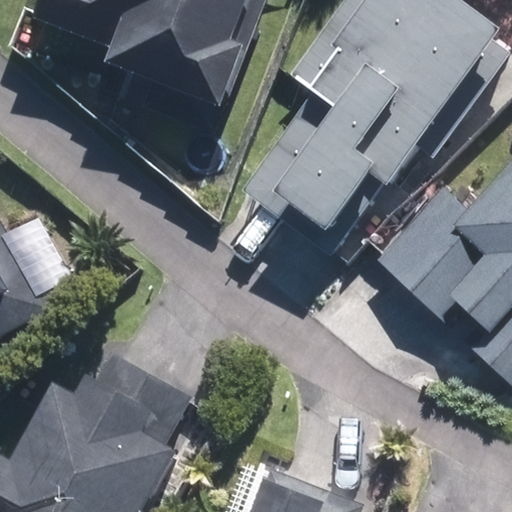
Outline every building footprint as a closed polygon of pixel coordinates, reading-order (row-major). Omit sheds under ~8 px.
[(37,0),(34,10),(132,47),(125,68),(233,108),(273,0),(37,0)] [(357,0),(306,72),(328,87),(253,192),(287,217),(304,193),(348,224),(385,172),(402,184),(431,144),(450,157),(511,69),(511,45),(510,44),(511,40),(511,20),(483,0),(357,0)] [(455,184),(385,254),(511,381),(511,188),(486,215),(455,184)] [(9,235),(0,215),(0,330),(7,345),(61,319),(52,301),(92,281),(58,211),(9,235)] [(160,511),(195,447),(175,436),(197,395),(116,353),(95,393),(69,379),(29,455),(17,449),(0,480),(0,511),(160,511)] [(238,511),(374,511),(375,511),(261,461),(238,511)]
